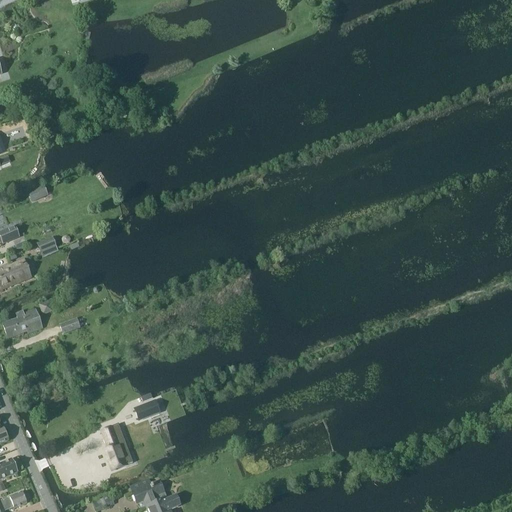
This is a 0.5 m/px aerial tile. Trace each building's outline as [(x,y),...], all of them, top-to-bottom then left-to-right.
[(0,238),(3,245),(19,238),(14,227),(0,233),(0,238)] [(58,252),(52,239),(37,245),(43,258),(58,252)] [(26,242),(13,248),(15,251),(28,246),(26,242)] [(24,261),(0,270),(0,291),(31,279),(24,261)] [(41,328),(35,311),(24,315),(23,312),(16,315),(17,320),(2,325),(7,339),(27,332),(27,333),(41,328)] [(79,328),(76,320),(59,326),(63,334),(79,328)] [(155,401),(133,409),(138,422),(160,414),(155,401)] [(118,426),(103,432),(110,449),(107,450),(111,461),(109,462),(113,471),(127,466),(127,465),(132,463),(118,426)] [(12,460),(0,464),(0,481),(18,474),(12,460)] [(159,482),(132,493),(136,504),(145,501),(147,506),(145,507),(147,511),(170,511),(170,510),(179,507),(175,496),(166,500),(159,482)] [(0,501),(0,511),(4,511),(13,508),(13,509),(26,504),(22,493),(0,502),(0,501)]
